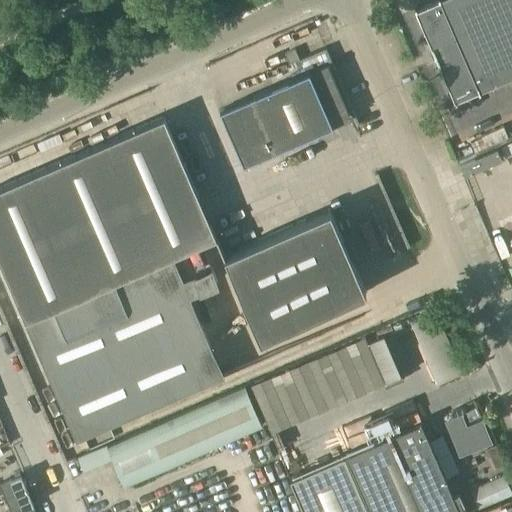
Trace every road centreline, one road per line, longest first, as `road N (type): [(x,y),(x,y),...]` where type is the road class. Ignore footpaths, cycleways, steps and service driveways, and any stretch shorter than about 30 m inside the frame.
road 1 (unclassified): [(511,387),(341,0)]
road 2 (unclassified): [(0,132),(303,0)]
